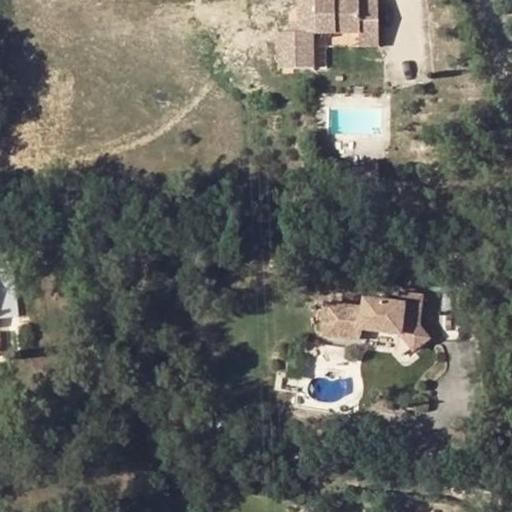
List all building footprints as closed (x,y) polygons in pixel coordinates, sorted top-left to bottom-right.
[(344,3),(343,0),(305,0),(307,28),(308,39),(298,40),(289,40),(291,75),(322,74),(320,40),(367,38),(368,51),(387,51),(385,1),(344,3)] [(307,28),(298,28),(298,40),(308,39),(307,28)] [(350,191),(385,190),(385,171),(360,172),(361,180),(351,180),(350,191)] [(328,262),(327,271),(343,272),(343,264),(328,262)] [(440,285),(439,313),(469,314),(467,287),(440,285)] [(368,300),(366,314),(330,310),(327,337),(365,342),(367,327),(402,330),(415,347),(425,340),(416,326),(418,295),(399,293),(399,303),(368,300)] [(469,314),(439,313),(438,340),(470,341),(469,314)] [(122,413),(130,407),(116,389),(108,396),(122,413)]
